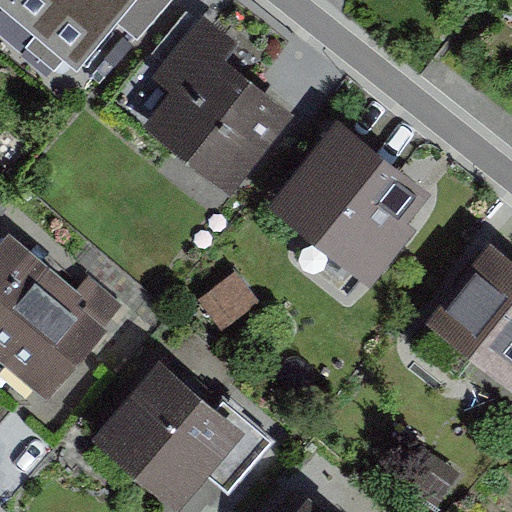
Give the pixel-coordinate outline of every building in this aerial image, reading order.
[(6,0),(1,5),(72,65),(126,0),(6,0)] [(229,30),(163,112),(240,176),(307,94),(229,30)] [(361,110),(291,194),(375,263),(444,179),(361,110)] [(44,210),(0,260),(0,319),(63,375),(136,291),(44,210)] [(511,230),(445,313),(511,365),(511,230)] [(171,352),(109,440),(196,501),(258,413),(171,352)] [(364,511),(325,480),(299,511),(364,511)]
